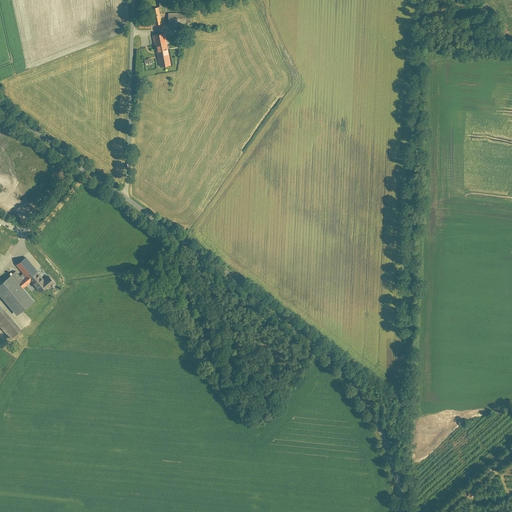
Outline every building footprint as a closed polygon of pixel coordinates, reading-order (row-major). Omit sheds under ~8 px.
[(149,9),(153,25),(162,23),(157,7),(149,9)] [(168,14),(168,23),(183,23),(183,14),(168,14)] [(164,33),(151,36),(157,68),(170,65),(164,33)] [(30,301),(21,290),(28,284),(38,296),(53,284),(30,256),(17,267),(23,275),(14,283),(8,276),(0,282),(0,299),(13,315),(30,301)] [(5,310),(0,313),(0,326),(12,341),(23,332),(5,310)]
